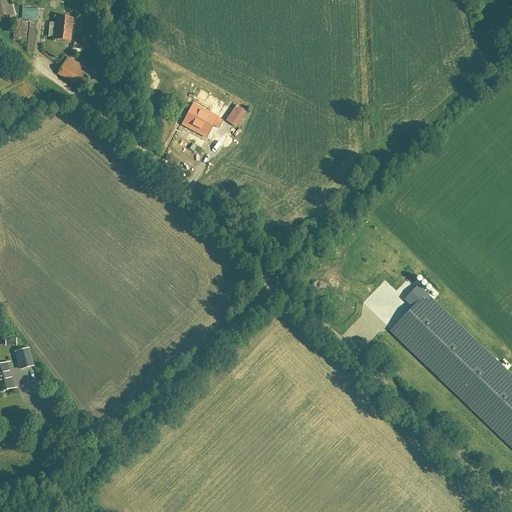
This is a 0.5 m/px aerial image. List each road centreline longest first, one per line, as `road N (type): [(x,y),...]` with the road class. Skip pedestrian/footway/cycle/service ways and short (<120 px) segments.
road 1 (unknown): [(271,286),(511,50)]
road 2 (unclassified): [(507,511),(271,286)]
road 3 (unclassified): [(271,286),(100,115),(40,68)]
road 4 (unclassified): [(271,286),(48,511)]
road 5 (track): [(130,0),(138,158)]
